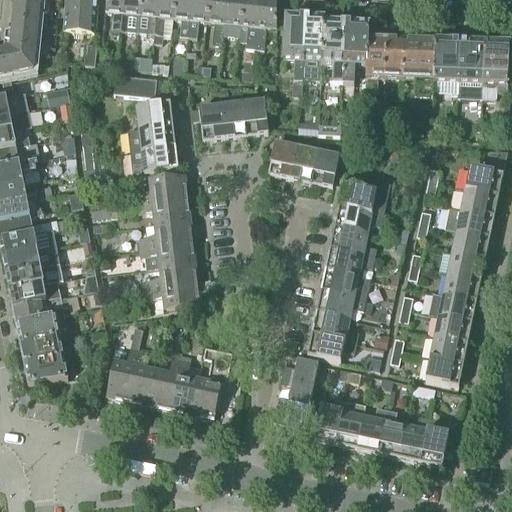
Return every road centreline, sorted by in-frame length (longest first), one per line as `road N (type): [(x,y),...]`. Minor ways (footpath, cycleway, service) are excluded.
road 1 (residential): [(45,439),(248,482)]
road 2 (residential): [(270,331),(297,226),(287,210),(238,202)]
road 3 (residential): [(248,482),(270,331)]
road 4 (residential): [(248,482),(389,511)]
road 5 (residential): [(270,331),(247,306),(238,202)]
